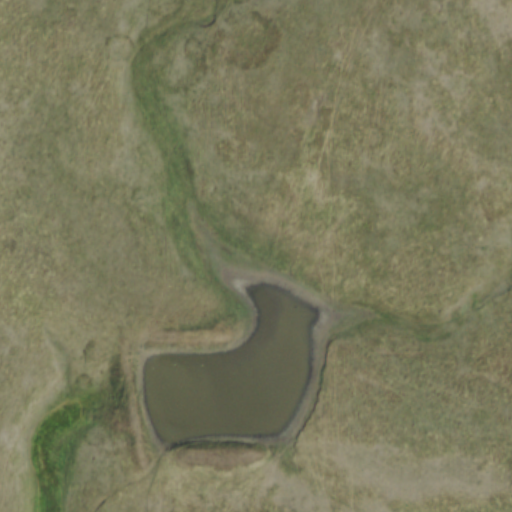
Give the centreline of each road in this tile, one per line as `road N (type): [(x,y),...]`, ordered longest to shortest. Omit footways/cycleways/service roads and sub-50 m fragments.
road 1 (track): [(375,0),(313,141),(332,262),(302,293),(307,389),(298,444)]
road 2 (track): [(172,511),(170,455),(192,441),(298,444),(322,476),(368,511)]
